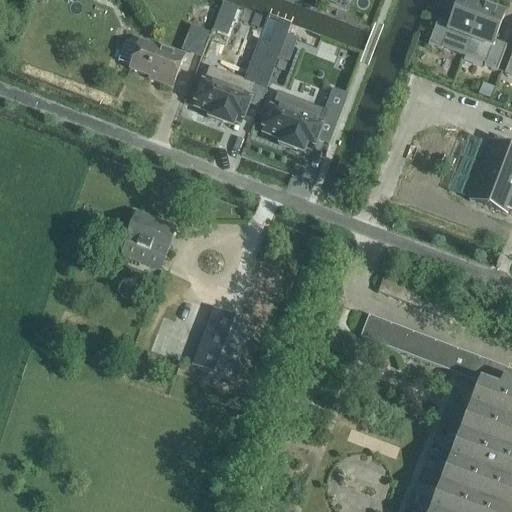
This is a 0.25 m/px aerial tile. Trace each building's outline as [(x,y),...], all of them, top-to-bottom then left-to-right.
[(463,58),(482,8),(462,0),(459,0),(450,26),(438,22),(428,47),(441,52),(442,49),(463,58)] [(504,16),(482,8),(463,58),(484,66),(484,68),(497,73),(506,48),(494,43),(504,16)] [(215,24),(212,33),(227,38),(230,30),(215,24)] [(296,42),(286,38),(278,59),(289,63),(296,42)] [(134,39),(125,43),(118,63),(131,67),(129,71),(156,80),(155,83),(173,88),(184,55),(159,46),(158,47),(134,39)] [(190,94),(199,96),(206,71),(197,68),(190,94)] [(210,70),(195,109),(212,116),(211,120),(219,123),(231,127),(233,123),(240,126),(248,106),(259,110),(270,79),(258,74),(253,86),(210,70)] [(278,95),(263,134),(281,141),(279,145),(288,149),(288,148),(300,153),(301,149),(311,153),(315,142),(328,147),(347,97),(333,92),(325,113),(278,95)] [(511,202),(511,150),(492,143),(469,203),(506,217),(511,202)] [(137,216),(126,244),(166,260),(177,231),(137,216)] [(388,298),(396,278),(385,274),(377,294),(388,298)] [(396,278),(388,298),(398,302),(406,282),(396,278)] [(406,282),(398,302),(409,307),(417,286),(406,282)] [(417,286),(409,307),(419,311),(427,290),(417,286)] [(427,290),(419,311),(430,315),(438,294),(427,290)] [(437,300),(431,315),(449,322),(455,308),(437,300)] [(236,384),(257,328),(235,319),(212,311),(191,367),(236,384)] [(380,321),(369,316),(360,339),(371,344),(380,321)] [(391,325),(380,321),(371,344),(382,348),(391,325)] [(402,329),(391,325),(382,348),(394,352),(402,329)] [(413,333),(402,329),(394,352),(396,353),(405,356),(413,333)] [(414,334),(413,333),(405,356),(416,361),(424,338),(414,334)] [(435,342),(424,338),(416,361),(423,364),(427,365),(435,342)] [(446,346),(435,342),(427,365),(438,369),(446,346)] [(457,350),(446,346),(438,369),(449,373),(457,350)] [(466,354),(457,350),(449,373),(460,377),(469,355),(466,354)] [(480,359),(469,355),(460,377),(471,382),(480,359)] [(491,363),(480,359),(471,382),(480,385),(482,386),(491,363)] [(511,511),(511,371),(491,363),(482,386),(480,385),(431,511),(511,511)]
